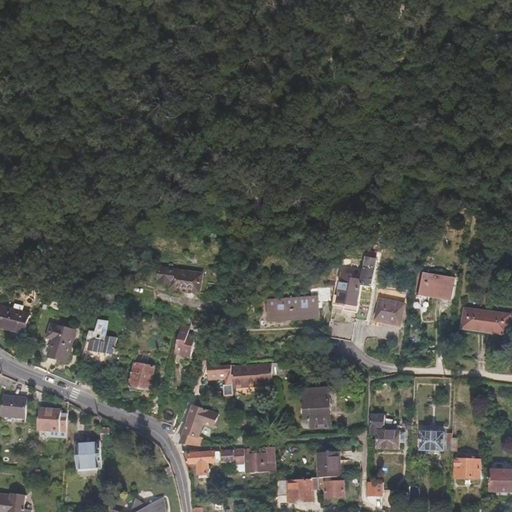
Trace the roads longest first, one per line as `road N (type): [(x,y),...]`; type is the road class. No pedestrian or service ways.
road 1 (residential): [(0,361),(155,432),(171,448)]
road 2 (residential): [(232,302),(171,448)]
